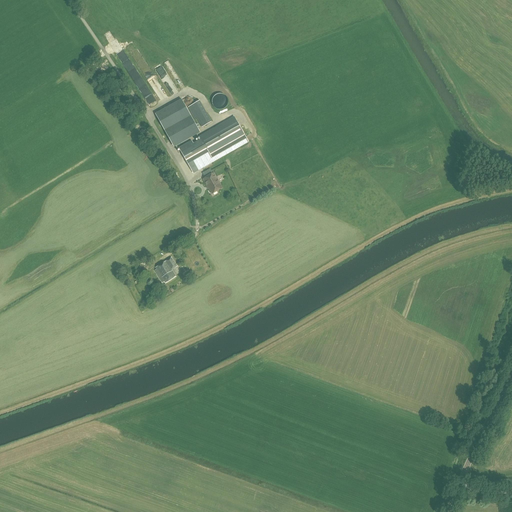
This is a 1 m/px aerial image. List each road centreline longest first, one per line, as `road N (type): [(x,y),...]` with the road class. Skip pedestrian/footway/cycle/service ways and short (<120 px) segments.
road 1 (unclassified): [(195,236),(181,170),(69,0)]
road 2 (track): [(482,432),(254,349)]
road 3 (tertiary): [(448,511),(511,371)]
